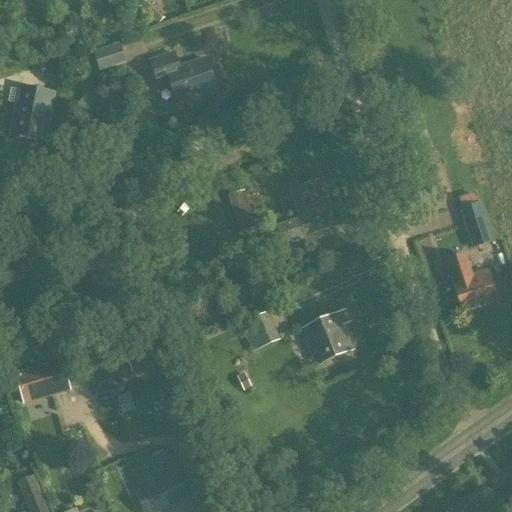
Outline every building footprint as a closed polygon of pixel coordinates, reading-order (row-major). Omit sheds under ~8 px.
[(156,27),(162,20),(145,2),(138,8),(156,27)] [(96,74),(126,64),(120,45),(90,54),(96,74)] [(176,103),(215,90),(205,60),(179,69),(174,53),(148,62),(157,87),(169,83),(176,103)] [(62,58),(38,66),(41,78),(65,70),(62,58)] [(14,104),(10,136),(48,141),(56,91),(21,86),(18,104),(14,104)] [(431,157),(420,124),(391,134),(402,167),(431,157)] [(281,246),(335,228),(320,182),(291,191),(300,220),(275,228),(281,246)] [(239,235),(256,229),(244,192),(227,196),(239,235)] [(472,250),(493,243),(482,203),(459,210),(472,250)] [(0,288),(32,278),(25,256),(2,263),(0,258),(0,288)] [(462,314),(497,303),(487,272),(472,277),(465,256),(445,263),(462,314)] [(343,327),(351,323),(346,311),(299,331),(315,368),(354,352),(343,327)] [(251,355),(280,343),(267,314),(239,326),(251,355)] [(161,358),(154,339),(124,350),(131,369),(161,358)] [(22,406),(71,392),(62,360),(13,373),(22,406)] [(191,427),(181,382),(165,386),(176,431),(191,427)] [(142,511),(160,511),(188,500),(176,473),(134,493),(142,511)] [(27,511),(48,511),(34,475),(16,483),(27,511)]
